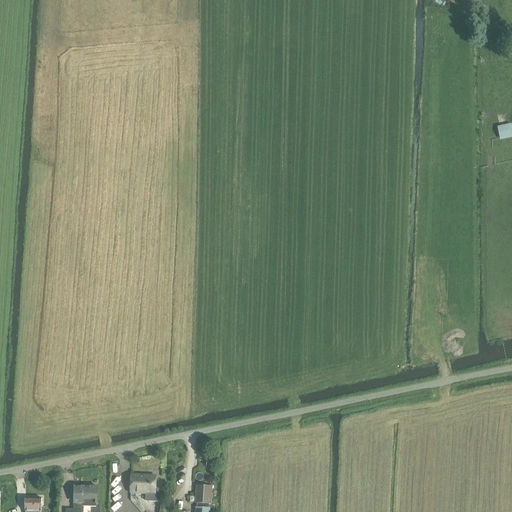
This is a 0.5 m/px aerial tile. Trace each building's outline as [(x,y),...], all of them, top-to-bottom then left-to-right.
[(511,129),(511,126),(499,129),(502,141),(511,138),(511,129)] [(156,476),(132,475),(131,493),(147,493),(146,501),(160,502),(161,489),(155,489),(156,476)] [(198,508),(196,508),(195,511),(209,511),(210,508),(208,508),(208,504),(211,504),(212,487),(197,486),(196,503),(199,503),(198,508)] [(97,507),(98,487),(75,487),(74,510),(67,510),(67,511),(83,511),(84,507),(97,507)] [(41,511),(42,498),(26,498),(26,511),(27,511),(26,511),(41,511)]
